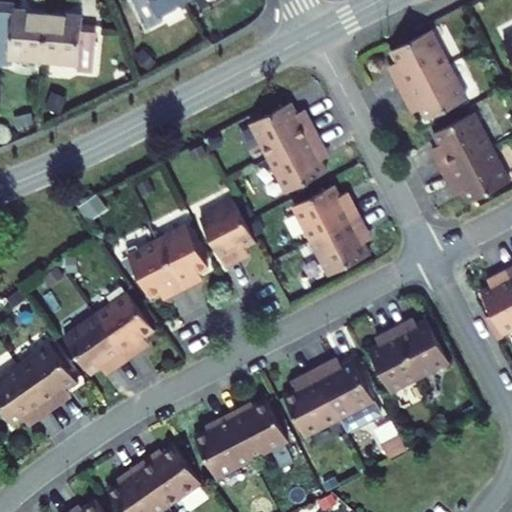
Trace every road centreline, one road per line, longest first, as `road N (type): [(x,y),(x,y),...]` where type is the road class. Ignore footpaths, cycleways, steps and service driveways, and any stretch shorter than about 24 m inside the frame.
road 1 (residential): [(0,510),(41,471),(123,417),(430,257)]
road 2 (tertiary): [(0,187),(314,33)]
road 3 (residential): [(430,257),(314,33)]
road 4 (residential): [(511,419),(430,257)]
